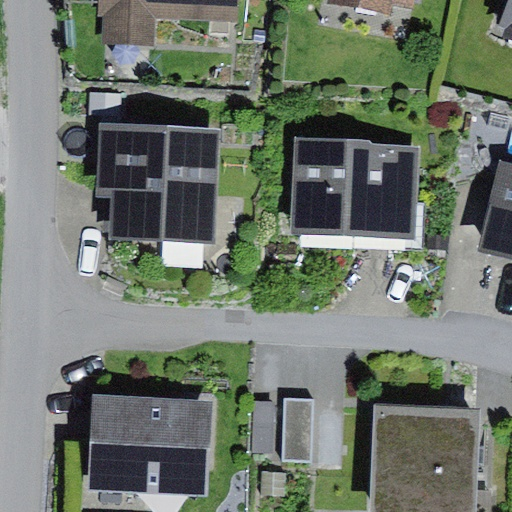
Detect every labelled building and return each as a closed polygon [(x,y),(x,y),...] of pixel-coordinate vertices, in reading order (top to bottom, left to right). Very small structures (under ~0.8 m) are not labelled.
[(100,0),(99,18),(104,17),(104,45),(155,47),(157,20),(239,23),(240,0),(100,0)] [(328,0),(328,4),(393,16),(395,7),(413,10),(415,0),(328,0)] [(511,0),(510,0),(501,25),(507,28),(503,39),(511,42),(511,0)] [(222,129),(101,125),(98,197),(113,198),(112,241),(163,243),(204,244),(218,245),(222,129)] [(371,140),(297,140),(296,238),(416,239),(421,147),(373,144),(371,140)] [(511,164),(501,162),(479,254),(511,261),(511,164)] [(204,244),(163,243),(162,269),(203,270),(204,244)] [(214,403),(95,397),(90,492),(210,498),(214,403)] [(314,400),(285,399),(284,464),(313,464),(314,400)] [(275,403),(255,403),(254,454),(274,455),(275,403)] [(476,511),(481,411),(377,407),(372,511),(476,511)] [(287,474),(263,473),(262,497),(286,497),(287,474)]
